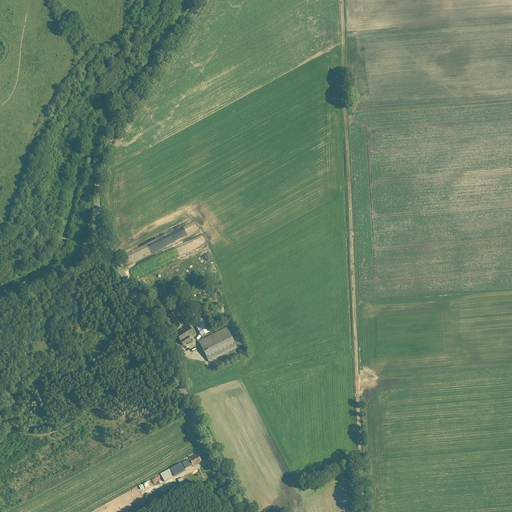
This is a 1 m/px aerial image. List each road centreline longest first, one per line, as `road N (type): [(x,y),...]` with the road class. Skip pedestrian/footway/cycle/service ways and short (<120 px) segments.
road 1 (tertiary): [(245,511),(103,242),(94,202),(100,155),(202,0)]
road 2 (track): [(362,511),(341,0)]
